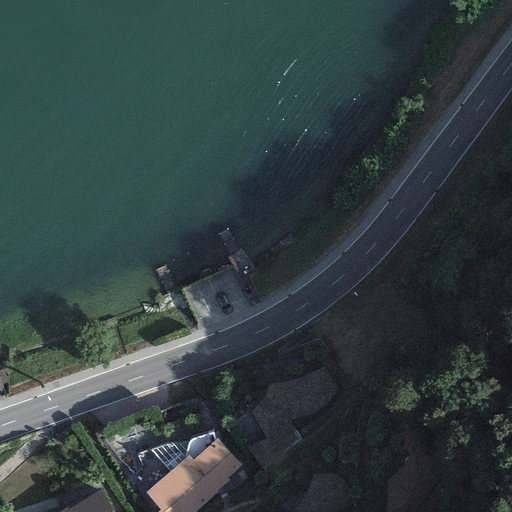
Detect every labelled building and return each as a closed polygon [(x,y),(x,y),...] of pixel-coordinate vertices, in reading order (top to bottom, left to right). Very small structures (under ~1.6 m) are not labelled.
[(196,313),(243,292),(229,262),(183,282),(196,313)] [(259,406),(252,412),(264,438),(249,449),(265,469),(302,440),(290,419),(303,417),(314,413),(326,406),(339,394),(325,369),(312,377),(291,383),(280,386),(270,386),(265,396),(259,406)] [(240,465),(217,438),(214,441),(212,433),(192,440),(189,442),(188,445),(187,448),(187,451),(187,455),(145,493),(160,510),(157,511),(195,511),(217,493),(216,491),(228,480),(226,478),(240,465)] [(422,502),(445,471),(415,450),(392,481),(422,502)] [(352,511),(356,509),(337,478),(314,475),(307,493),(296,509),(295,511),(352,511)] [(113,511),(99,490),(67,511),(66,508),(60,511),(113,511)]
